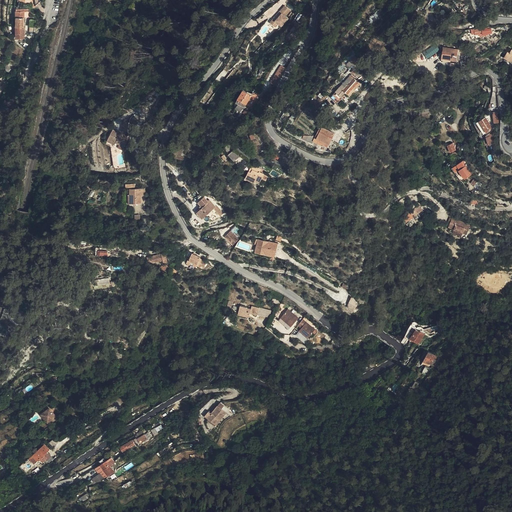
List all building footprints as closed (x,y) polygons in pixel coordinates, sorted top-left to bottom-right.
[(276,13),(274,17),(279,21),(282,17),(285,20),(291,11),(288,9),(293,3),(288,0),(285,0),(282,5),(285,7),(279,15),(276,13)] [(377,8),(372,13),(376,17),(386,7),(382,4),(378,9),(377,8)] [(16,9),(16,15),(24,15),(24,9),(24,8),(20,8),(20,6),(16,6),(16,9)] [(24,15),(16,15),(16,24),(24,24),(24,15)] [(299,19),(292,29),(297,33),(304,22),(299,19)] [(433,46),(424,51),(427,58),(437,52),(433,46)] [(506,50),(503,56),(511,61),(511,46),(511,48),(510,48),(507,51),(506,50)] [(446,58),(449,48),(443,47),(441,57),(446,58)] [(446,58),(451,59),(456,60),(458,49),(449,48),(446,58)] [(356,49),(352,52),(353,52),(349,57),(353,60),(357,57),(360,54),(356,49)] [(350,50),(340,61),(343,63),(353,52),(352,52),(350,50)] [(284,60),(273,77),(279,81),(285,70),(289,63),(284,60)] [(353,67),(337,85),(343,90),(347,86),(349,87),(349,86),(361,74),(353,67)] [(362,76),(361,74),(349,86),(351,88),(362,76)] [(257,86),(249,80),(243,89),(251,95),(252,95),(257,86)] [(343,90),(337,85),(332,90),(339,96),(344,91),(343,90)] [(251,95),(243,89),(241,91),(244,93),(249,97),(251,95)] [(249,97),(244,93),(240,99),(245,103),(250,97),(249,97)] [(496,118),(496,117),(492,109),(484,113),(481,114),(478,115),(485,128),(495,122),(494,120),(496,118)] [(323,124),(320,129),(319,132),(321,131),(325,126),(328,123),(325,121),(323,124)] [(330,138),(336,128),(328,123),(325,126),(321,131),(319,132),(324,135),(328,137),(330,138)] [(124,129),(116,125),(112,134),(119,138),(123,140),(122,143),(126,145),(130,137),(131,132),(124,129)] [(316,134),(318,129),(319,127),(318,129),(306,128),(300,125),(299,128),(315,136),(316,134)] [(454,146),(460,144),(457,137),(451,139),(454,146)] [(240,148),(235,142),(230,147),(236,152),(240,148)] [(474,169),(465,156),(458,161),(461,166),(460,166),(465,173),(466,172),(469,170),(470,169),(472,171),(474,169)] [(252,160),(262,165),(263,164),(264,162),(253,157),(252,160)] [(270,168),(263,164),(262,165),(252,160),(247,170),(256,174),(256,172),(261,175),(264,170),(268,172),(270,168)] [(463,177),(468,174),(466,172),(465,173),(460,166),(461,166),(458,161),(454,164),(458,170),(463,177)] [(480,176),(476,182),(480,185),(484,179),(480,176)] [(206,213),(218,201),(212,194),(211,196),(207,192),(202,197),(204,200),(203,201),(205,203),(201,207),(206,213)] [(420,200),(417,202),(414,206),(407,211),(409,215),(425,203),(421,197),(419,199),(420,200)] [(454,216),(452,220),(455,221),(457,214),(471,220),(468,227),(470,227),(473,219),(470,218),(470,217),(455,212),(454,216)] [(457,214),(455,221),(468,227),(471,220),(457,214)] [(235,222),(231,225),(234,229),(234,228),(238,232),(240,230),(238,228),(239,227),(235,222)] [(224,232),(231,241),(237,236),(230,227),(224,232)] [(280,238),(257,232),(256,237),(259,237),(258,242),(268,245),(268,247),(277,249),(280,238)] [(174,255),(171,246),(165,248),(167,254),(168,256),(174,255)] [(204,250),(196,246),(194,250),(193,250),(190,256),(193,258),(195,254),(198,255),(202,257),(201,258),(205,260),(207,258),(209,259),(211,254),(204,251),(204,250)] [(165,248),(153,251),(155,257),(167,254),(165,248)] [(352,297),(348,305),(355,309),(360,300),(352,297)] [(247,300),(247,299),(241,298),(239,304),(245,306),(245,305),(250,307),(250,306),(257,308),(259,302),(252,299),(251,302),(247,300)] [(290,304),(283,312),(293,320),(300,312),(290,304)] [(283,312),(281,314),(291,323),(293,320),(283,312)] [(317,324),(308,317),(301,325),(310,332),(317,324)] [(409,333),(418,337),(423,328),(415,324),(416,322),(410,319),(404,331),(409,334),(409,333)] [(133,334),(129,326),(125,328),(129,336),(133,334)] [(434,354),(435,355),(438,350),(429,345),(424,354),(431,358),(434,354)] [(421,367),(425,369),(430,362),(426,360),(421,367)] [(410,381),(414,383),(418,377),(414,375),(410,381)] [(211,410),(220,417),(231,403),(222,396),(216,404),(211,410)] [(43,407),(52,417),(59,410),(50,400),(43,407)] [(91,423),(93,426),(102,421),(100,417),(91,423)] [(156,430),(153,427),(150,429),(148,428),(142,432),(144,435),(151,431),(152,433),(156,430)] [(126,441),(129,445),(140,439),(137,434),(126,441)] [(49,447),(52,444),(54,442),(49,437),(44,441),(43,440),(40,440),(38,443),(40,445),(34,450),(39,455),(43,452),(46,455),(51,451),(52,450),(49,447)] [(109,455),(110,455),(115,451),(111,447),(106,451),(101,455),(100,456),(104,460),(104,459),(109,455)] [(106,461),(108,463),(114,458),(113,457),(113,458),(110,455),(109,455),(104,459),(106,461)] [(118,462),(114,458),(108,463),(112,467),(118,462)] [(103,464),(108,470),(112,467),(108,463),(106,461),(103,464)] [(96,483),(104,478),(101,472),(92,477),(96,483)]
